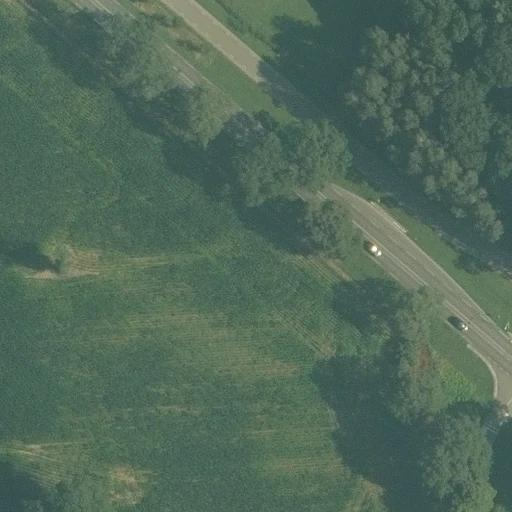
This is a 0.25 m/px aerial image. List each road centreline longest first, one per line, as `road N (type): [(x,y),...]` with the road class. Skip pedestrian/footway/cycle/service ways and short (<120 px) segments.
road 1 (primary): [(511,359),(94,0)]
road 2 (unclassified): [(511,279),(189,0)]
